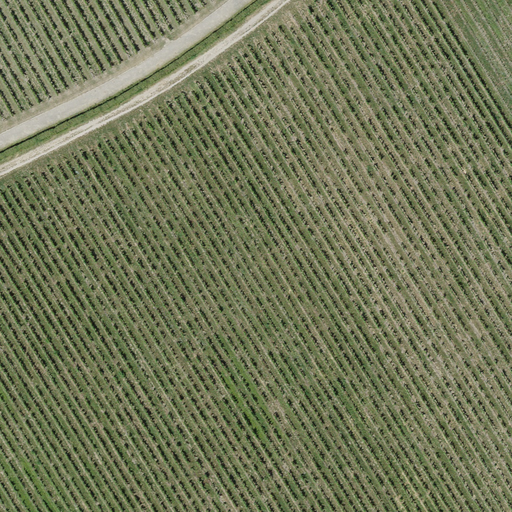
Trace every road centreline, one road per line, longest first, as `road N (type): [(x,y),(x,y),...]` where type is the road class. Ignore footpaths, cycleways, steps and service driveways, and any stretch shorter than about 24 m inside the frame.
road 1 (track): [(0,172),(188,69),(279,0)]
road 2 (track): [(0,142),(176,48),(239,0)]
